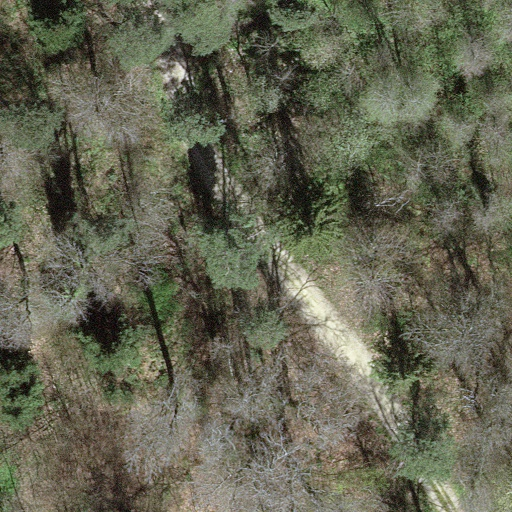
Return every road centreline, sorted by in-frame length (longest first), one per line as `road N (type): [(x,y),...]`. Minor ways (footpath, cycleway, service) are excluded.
road 1 (track): [(157,0),(244,215),(290,286),(434,466),(459,511)]
road 2 (track): [(293,0),(172,37)]
